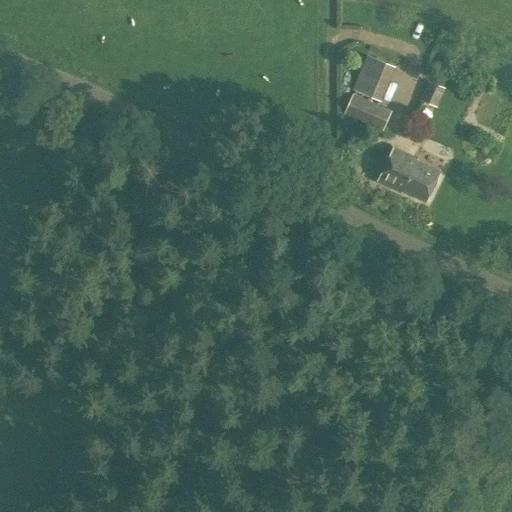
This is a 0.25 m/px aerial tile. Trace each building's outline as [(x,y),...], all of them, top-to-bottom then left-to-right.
[(368,53),(353,90),(379,100),(395,64),(368,53)] [(418,103),(425,80),(414,76),(406,99),(418,103)] [(438,102),(445,86),(430,79),(423,95),(438,102)] [(382,127),(389,110),(351,93),(344,111),(382,127)] [(401,190),(424,201),(439,172),(416,161),(417,159),(394,148),(378,181),(400,192),(401,190)]
